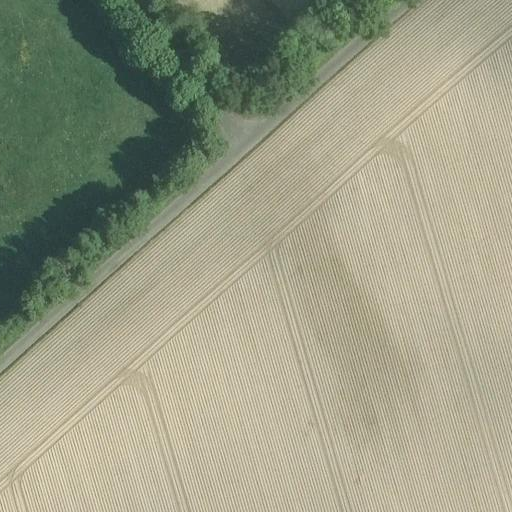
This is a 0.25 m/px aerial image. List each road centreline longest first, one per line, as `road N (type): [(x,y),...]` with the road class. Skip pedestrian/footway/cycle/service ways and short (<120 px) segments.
road 1 (unclassified): [(0,354),(404,0)]
road 2 (track): [(243,138),(127,0)]
